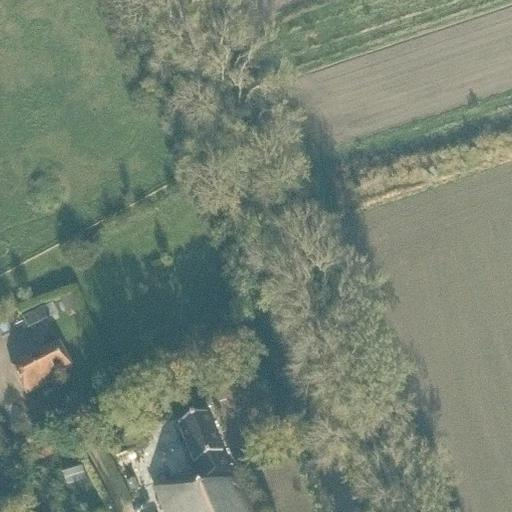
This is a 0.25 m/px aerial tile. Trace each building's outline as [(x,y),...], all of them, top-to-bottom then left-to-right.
[(69,298),(59,302),(67,318),(76,314),(69,298)] [(22,320),(27,331),(48,321),(43,310),(22,320)] [(11,367),(26,396),(50,383),(48,381),(71,369),(59,346),(36,357),(35,354),(11,367)] [(163,511),(250,511),(238,481),(234,483),(206,416),(178,428),(189,455),(185,457),(188,464),(192,462),(197,473),(155,491),(163,511)] [(128,449),(150,438),(144,423),(121,434),(128,449)]
